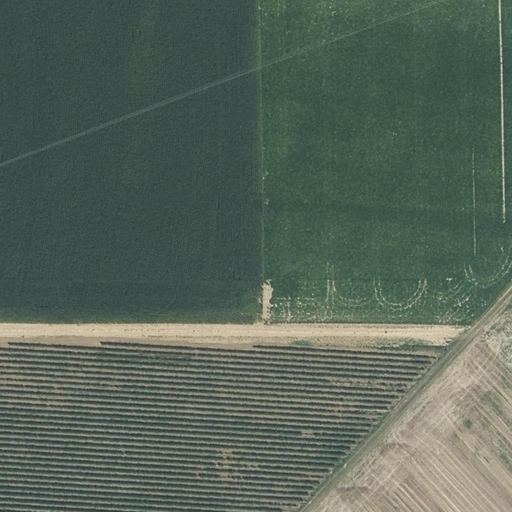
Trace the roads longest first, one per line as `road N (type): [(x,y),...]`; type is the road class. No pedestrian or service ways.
road 1 (track): [(469,332),(0,327)]
road 2 (track): [(302,511),(511,286)]
